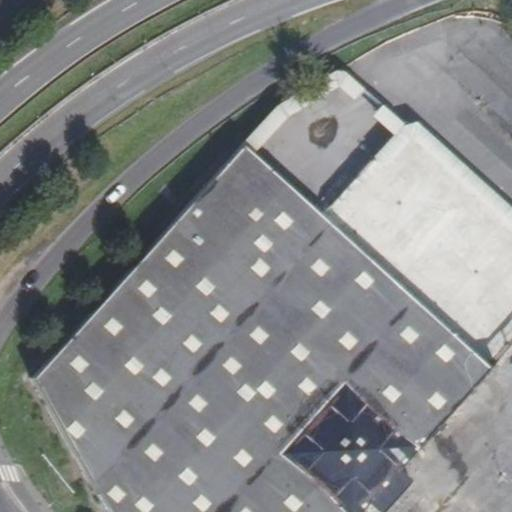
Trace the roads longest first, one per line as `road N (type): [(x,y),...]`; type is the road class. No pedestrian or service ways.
road 1 (primary): [(0,329),(125,185),(194,126),(263,76),(411,0)]
road 2 (primary): [(0,176),(60,123),(141,70),(293,0)]
road 3 (primary): [(141,0),(81,32),(0,96)]
